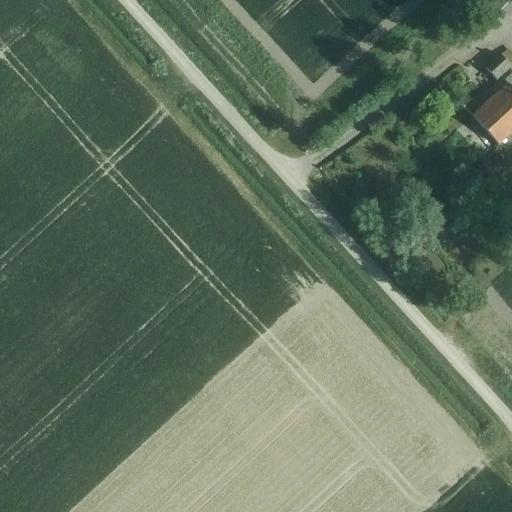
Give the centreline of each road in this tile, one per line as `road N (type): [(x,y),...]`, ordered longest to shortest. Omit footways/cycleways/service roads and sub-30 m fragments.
road 1 (unclassified): [(128,0),(511,422)]
road 2 (unknown): [(298,187),(511,25)]
